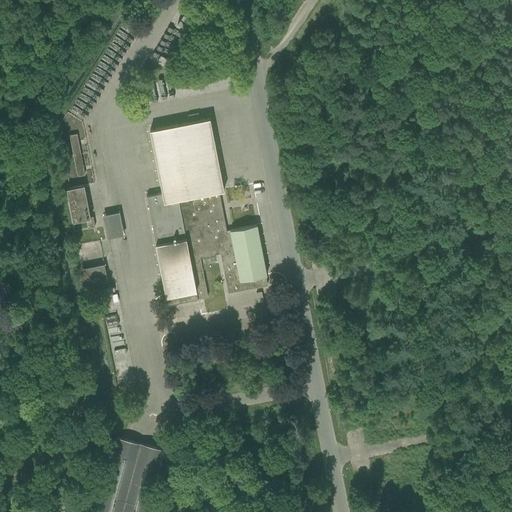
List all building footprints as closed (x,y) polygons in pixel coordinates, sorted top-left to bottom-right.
[(222,210),(220,210),(219,206),(221,206),(218,191),(224,190),(210,118),(150,130),(162,193),(146,196),(148,205),(153,204),(161,242),(156,243),(166,295),(166,296),(196,290),(197,298),(198,298),(203,297),(208,296),(207,296),(207,294),(207,293),(207,292),(202,271),(202,270),(202,267),(200,257),(218,254),(217,248),(220,248),(221,253),(228,292),(238,290),(238,288),(242,288),(242,290),(267,285),(265,275),(267,275),(266,275),(257,225),(257,224),(250,226),(233,229),(232,229),(226,230),(222,210)] [(82,164),(80,154),(77,134),(70,136),(73,155),(75,165),(78,176),(85,175),(82,164)] [(314,158),(314,160),(316,166),(324,164),(322,159),(322,156),(318,157),(316,157),(314,158)] [(88,228),(95,227),(93,217),(90,217),(84,185),(70,188),(67,188),(70,203),(73,221),(86,219),(88,228)] [(104,219),(109,242),(125,239),(120,216),(104,219)] [(108,284),(105,268),(82,272),(85,289),(108,284)] [(101,500),(99,508),(97,511),(146,511),(163,449),(158,448),(122,438),(117,437),(101,500)]
